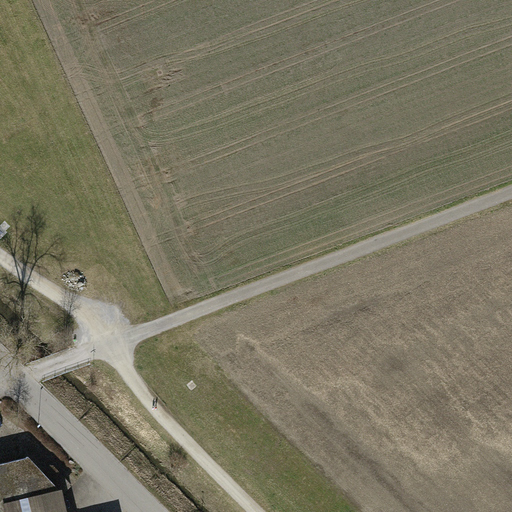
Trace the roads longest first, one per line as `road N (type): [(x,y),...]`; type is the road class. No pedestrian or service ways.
road 1 (track): [(114,344),(511,190)]
road 2 (track): [(256,511),(129,378),(114,344)]
road 3 (track): [(114,344),(93,313),(0,255)]
